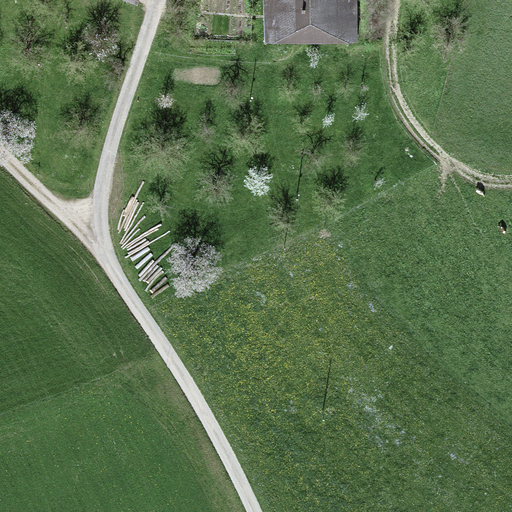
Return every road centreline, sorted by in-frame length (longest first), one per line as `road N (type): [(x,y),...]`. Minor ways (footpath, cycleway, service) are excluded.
road 1 (unclassified): [(257,511),(104,247)]
road 2 (track): [(511,178),(439,160),(397,97),(393,0)]
road 3 (track): [(104,247),(0,158)]
